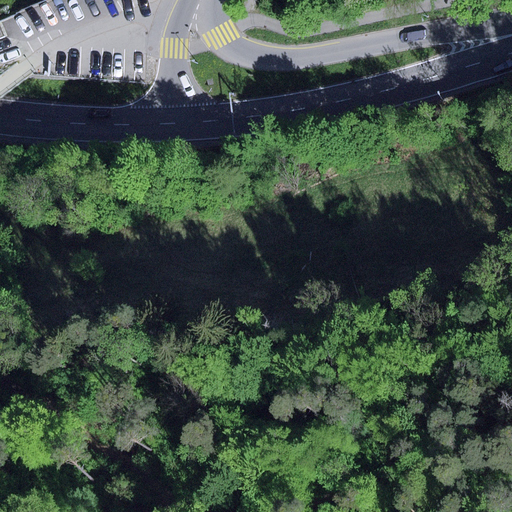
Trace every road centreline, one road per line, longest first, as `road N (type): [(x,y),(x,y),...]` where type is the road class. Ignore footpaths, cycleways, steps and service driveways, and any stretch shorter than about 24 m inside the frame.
road 1 (primary): [(511,54),(342,101),(171,124)]
road 2 (primary): [(511,28),(265,56),(220,37),(211,0)]
road 3 (primary): [(0,116),(171,124)]
road 4 (primary): [(187,0),(173,48),(171,124)]
